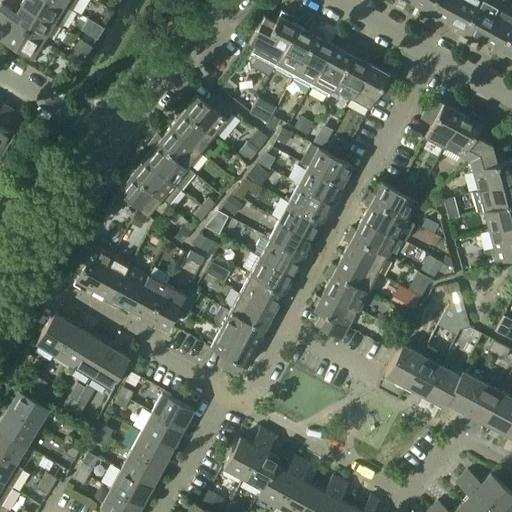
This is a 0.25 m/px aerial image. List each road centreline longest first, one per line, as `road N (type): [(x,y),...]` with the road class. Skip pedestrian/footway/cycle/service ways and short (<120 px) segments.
road 1 (residential): [(283,326),(433,50)]
road 2 (residential): [(224,394),(30,276)]
road 3 (residential): [(401,493),(243,404)]
road 4 (residential): [(108,137),(225,0)]
road 5 (residential): [(30,276),(108,137)]
road 6 (residential): [(511,463),(461,439),(401,493)]
road 7 (residential): [(159,511),(224,394)]
road 8 (residential): [(0,73),(108,137)]
